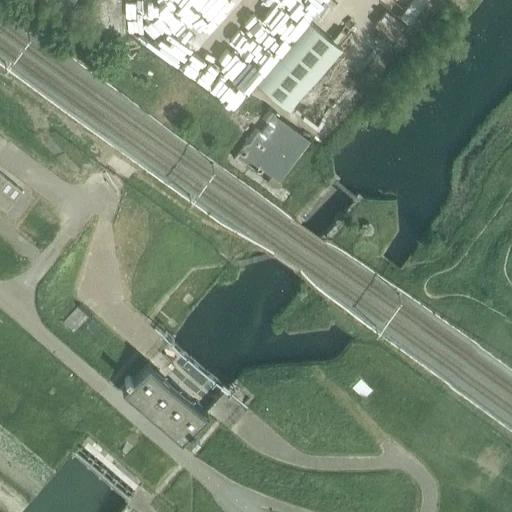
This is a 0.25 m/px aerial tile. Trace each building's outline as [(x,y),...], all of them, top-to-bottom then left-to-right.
[(296,21),(312,6),(306,0),(287,0),(281,6),(296,21)] [(308,19),(257,80),(290,108),(341,47),(308,19)] [(246,139),(232,159),(242,166),(248,162),(257,169),(254,172),(259,175),(262,172),(269,178),(264,185),(277,193),(282,186),(279,183),(310,140),(277,117),(278,115),(268,109),(262,117),(261,119),(266,124),(262,129),(260,132),(254,128),(246,139)] [(0,204),(6,209),(22,190),(0,172),(0,204)] [(148,362),(133,379),(122,392),(181,443),(193,429),(207,413),(148,362)] [(126,381),(119,390),(122,392),(133,379),(128,374),(124,379),(126,381)] [(199,435),(193,429),(181,443),(185,446),(192,437),(194,439),(199,435)]
